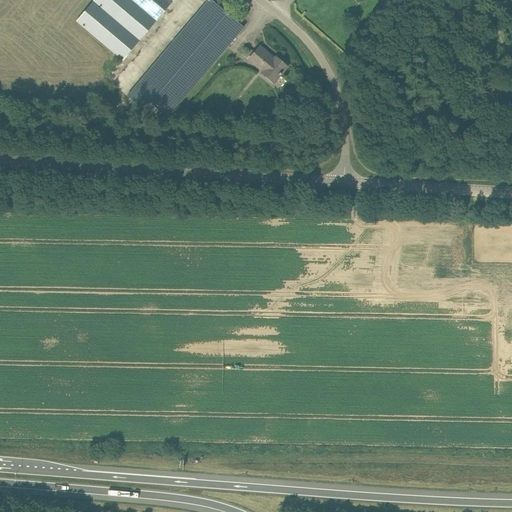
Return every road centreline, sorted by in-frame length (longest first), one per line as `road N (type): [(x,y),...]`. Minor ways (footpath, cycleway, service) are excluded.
road 1 (motorway): [(511,501),(0,467)]
road 2 (unclassified): [(344,182),(0,160)]
road 3 (motorway): [(0,481),(156,494),(234,511)]
road 4 (unclassified): [(344,182),(343,120),(329,75),(308,41),(262,0)]
road 5 (unclassified): [(511,192),(344,182)]
